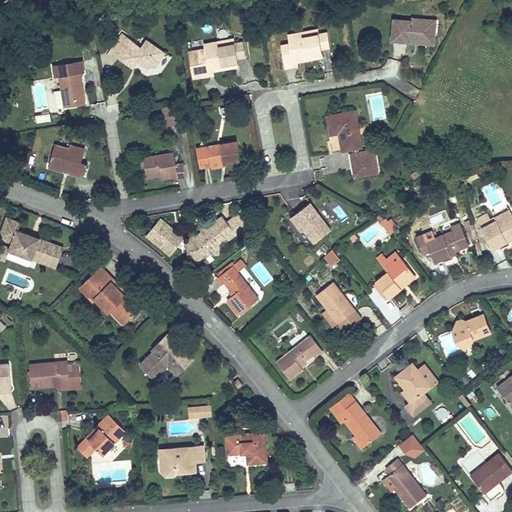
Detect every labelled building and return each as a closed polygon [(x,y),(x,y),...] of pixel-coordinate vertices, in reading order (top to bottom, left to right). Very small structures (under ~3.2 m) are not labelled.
[(190,7),(181,8),(182,15),(191,14),(190,7)] [(425,38),(428,19),(408,16),(408,19),(392,16),(388,37),(407,41),(408,36),(425,38)] [(432,19),(428,19),(425,38),(408,36),(407,41),(429,44),(432,19)] [(132,63),(138,55),(144,56),(144,59),(144,60),(146,62),(149,62),(151,63),(154,62),(155,61),(157,58),(165,48),(147,35),(142,43),(137,41),(122,29),(107,51),(117,59),(121,54),(132,63)] [(318,29),(301,31),(302,37),(319,35),(318,29)] [(302,37),(301,31),(287,34),(288,44),(291,59),(296,59),(297,64),(318,61),(317,55),(323,54),(322,49),(329,48),(327,34),(319,35),(302,37)] [(219,47),(218,43),(203,45),(204,50),(189,53),(193,79),(209,77),(207,68),(211,68),(212,72),(233,69),(232,64),(240,63),(239,59),(247,58),(245,43),(234,45),(219,47)] [(291,59),(288,44),(282,45),(286,68),(298,66),(297,64),(296,59),(291,59)] [(78,53),(49,57),(51,68),(56,68),(58,83),(60,99),(61,101),(80,98),(76,65),(80,64),(78,53)] [(58,83),(51,84),(53,98),(55,100),(60,99),(58,83)] [(370,97),(372,120),(385,118),(382,95),(370,97)] [(184,104),(163,107),(166,126),(187,123),(184,104)] [(46,106),(31,108),(32,115),(47,113),(46,106)] [(36,115),(37,122),(51,121),(50,113),(36,115)] [(362,148),(356,113),(330,117),(333,134),(341,133),(344,151),(353,150),(358,149),(362,148)] [(81,142),(64,137),(61,145),(47,140),(41,158),(79,171),(84,157),(77,154),(81,142)] [(234,138),(204,142),(207,162),(237,157),(234,138)] [(207,162),(204,142),(193,144),(196,169),(208,167),(207,162)] [(169,149),(137,154),(139,169),(153,167),(154,172),(172,169),(172,175),(181,174),(179,159),(171,159),(169,149)] [(354,155),(352,155),(356,177),(377,174),(374,151),(359,154),(354,155)] [(480,178),(477,172),(466,177),(468,183),(480,178)] [(311,202),(296,213),(317,243),(332,232),(311,202)] [(509,209),(490,219),(491,222),(511,212),(509,209)] [(194,231),(186,232),(184,240),(178,243),(182,248),(181,256),(196,258),(206,251),(213,254),(216,243),(231,233),(239,233),(247,228),(234,211),(222,219),(221,218),(218,214),(194,231)] [(491,222),(481,227),(492,250),(511,240),(511,215),(511,212),(491,222)] [(476,218),(481,227),(491,222),(490,219),(487,213),(476,218)] [(64,248),(19,231),(22,222),(6,216),(0,230),(0,240),(2,242),(0,247),(0,260),(4,262),(8,251),(55,269),(64,248)] [(176,235),(155,217),(142,231),(164,250),(176,235)] [(384,220),(379,225),(390,237),(395,232),(384,220)] [(469,221),(464,223),(471,240),(474,239),(469,221)] [(450,233),(462,228),(460,223),(448,228),(450,233)] [(469,248),(462,228),(450,233),(435,238),(433,232),(416,237),(422,254),(429,251),(434,264),(449,259),(448,255),(469,248)] [(339,260),(332,251),(324,258),(331,267),(339,260)] [(385,271),(401,258),(395,251),(386,258),(382,253),(375,258),(385,271)] [(238,257),(228,264),(234,272),(243,264),(238,257)] [(412,273),(401,258),(385,271),(387,273),(375,282),(389,300),(401,290),(396,285),(412,273)] [(234,272),(228,264),(211,278),(219,288),(223,286),(229,294),(222,300),(234,315),(255,299),(234,272)] [(100,270),(88,283),(96,290),(108,278),(100,270)] [(412,273),(396,285),(401,290),(416,278),(412,273)] [(315,274),(297,287),(308,301),(317,314),(324,323),(342,309),(315,274)] [(106,318),(112,311),(128,326),(138,314),(129,306),(133,302),(126,295),(122,298),(111,288),(114,284),(108,278),(96,290),(88,283),(77,294),(92,309),(94,306),(106,318)] [(317,314),(308,301),(302,305),(312,318),(317,314)] [(143,311),(133,302),(129,306),(138,314),(143,311)] [(443,319),(445,322),(441,323),(445,339),(451,337),(458,339),(461,333),(479,329),(474,309),(455,315),(449,312),(443,319)] [(112,311),(108,316),(124,330),(128,326),(112,311)] [(305,346),(293,330),(263,350),(275,368),(286,361),(284,357),(297,348),(299,350),(305,346)] [(154,354),(139,369),(153,382),(166,368),(176,377),(192,360),(166,335),(150,351),(154,354)] [(418,368),(413,362),(394,376),(404,389),(401,392),(409,403),(410,404),(425,393),(440,382),(425,363),(418,368)] [(70,365),(30,368),(33,392),(60,389),(72,387),(70,368),(70,365)] [(0,392),(13,392),(11,367),(0,368),(0,392)] [(81,367),(70,368),(72,387),(60,389),(60,393),(83,391),(81,367)] [(511,375),(497,387),(511,406),(511,405),(511,375)] [(243,385),(238,379),(234,382),(239,388),(243,385)] [(313,406),(320,414),(341,398),(333,390),(313,406)] [(472,391),(466,395),(474,405),(479,401),(472,391)] [(433,404),(425,393),(410,404),(409,403),(404,406),(414,418),(433,404)] [(470,405),(463,395),(458,398),(466,408),(470,405)] [(341,398),(320,414),(326,421),(331,419),(350,442),(366,429),(341,398)] [(443,423),(451,419),(442,404),(435,408),(443,423)] [(209,407),(186,410),(188,420),(198,419),(197,417),(210,415),(209,407)] [(121,439),(102,421),(95,428),(97,431),(77,451),(86,460),(95,452),(102,458),(121,439)] [(267,434),(228,437),(230,456),(249,454),(250,464),(269,462),(267,434)] [(424,450),(412,434),(403,442),(398,445),(405,454),(415,457),(424,450)] [(204,448),(177,451),(173,460),(159,461),(161,476),(163,478),(165,479),(167,481),(169,481),(171,480),(172,479),(173,478),(175,476),(176,474),(177,473),(184,472),(185,476),(198,474),(197,464),(206,464),(204,448)] [(173,460),(177,451),(158,452),(159,461),(173,460)] [(511,472),(511,469),(498,453),(470,475),(485,494),(511,472)] [(394,490),(409,509),(426,495),(398,458),(384,469),(389,476),(382,481),(391,493),(394,490)]
